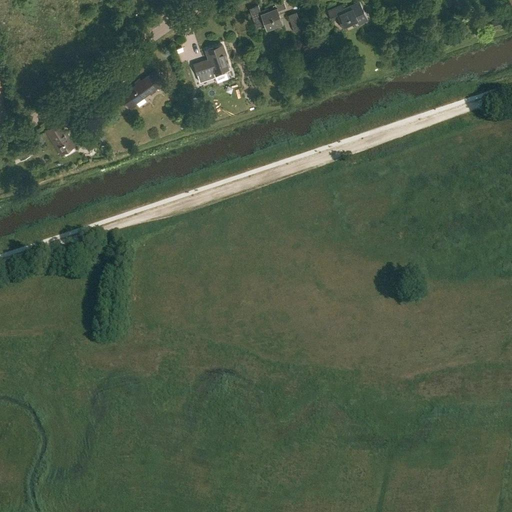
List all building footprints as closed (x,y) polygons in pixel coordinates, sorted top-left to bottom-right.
[(341,3),(326,10),(331,19),(337,17),(341,26),(357,19),(359,22),(367,19),(359,0),(343,7),(341,3)] [(281,24),(276,10),(283,8),(281,1),(271,4),(272,7),(259,12),(257,5),(249,7),(256,26),(263,24),(265,29),(281,24)] [(305,27),(301,18),(296,19),(294,13),(285,15),(291,32),(305,27)] [(491,21),(493,27),(501,25),(499,18),(491,21)] [(227,67),(222,53),(224,52),(221,43),(204,48),(207,58),(192,63),(196,74),(211,69),(212,72),(227,67)] [(134,82),(135,84),(120,95),(130,109),(136,105),(135,103),(149,93),(150,95),(155,91),(154,90),(165,82),(156,69),(140,80),(139,78),(134,82)] [(194,111),(196,118),(203,115),(201,109),(194,111)] [(44,128),(60,153),(75,143),(66,130),(65,131),(57,119),(44,128)] [(93,128),(101,143),(107,139),(98,125),(93,128)] [(78,131),(87,148),(97,142),(88,126),(78,131)] [(14,147),(20,159),(30,155),(27,150),(30,149),(26,141),(14,147)]
